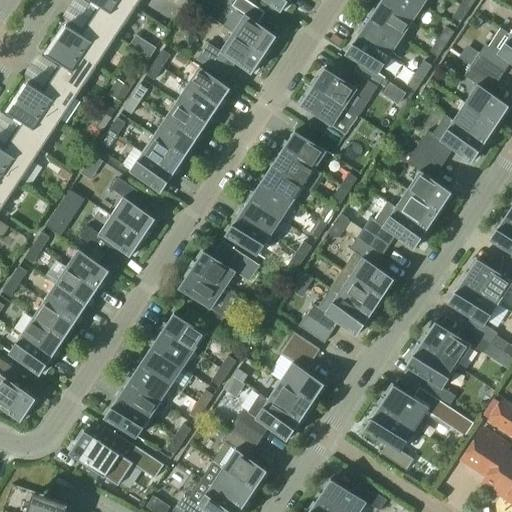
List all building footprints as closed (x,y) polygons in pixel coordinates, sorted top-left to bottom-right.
[(92,20),(117,36),(136,7),(125,0),(92,0),(101,6),(92,20)] [(187,0),(170,0),(183,8),(188,0),(187,0)] [(233,33),(265,54),(278,35),(259,23),(266,12),(247,0),(235,0),(232,6),(245,14),(233,33)] [(267,0),(283,10),(289,0),(267,0)] [(417,0),(381,0),(381,1),(413,22),(424,4),(417,0)] [(463,0),(461,5),(469,9),(475,0),(463,0)] [(401,39),(413,22),(381,1),(370,18),(401,39)] [(461,5),(453,17),(461,22),(469,9),(461,5)] [(370,18),(358,35),(390,56),(401,39),(370,18)] [(67,24),(57,39),(97,65),(117,36),(92,20),(82,34),(67,24)] [(446,44),(455,31),(447,26),(438,39),(446,44)] [(478,54),(505,72),(511,62),(511,35),(511,34),(501,28),(489,47),(485,44),(480,52),(478,54)] [(265,54),(233,33),(221,51),(208,42),(201,53),(227,71),(234,60),(253,73),(265,54)] [(334,33),(330,39),(340,45),(344,40),(334,33)] [(358,35),(347,53),(385,78),(385,77),(379,73),(390,56),(358,35)] [(62,64),(53,78),(78,94),(97,65),(57,39),(47,54),(62,64)] [(438,57),(446,44),(438,39),(430,51),(438,57)] [(462,58),(472,65),(478,54),(480,52),(470,46),(462,58)] [(163,49),(155,62),(163,67),(171,55),(163,49)] [(498,82),(505,72),(478,54),(472,65),(498,82)] [(424,78),(432,65),(424,60),(416,73),(424,78)] [(154,80),(163,67),(155,62),(146,74),(154,80)] [(200,67),(189,84),(220,104),(232,87),(193,62),(193,63),(200,67)] [(478,84),(466,102),(498,124),(510,105),(491,92),(498,82),(472,65),(465,75),(478,84)] [(326,67),(313,86),(345,107),(358,89),(371,97),(378,86),(352,69),(345,80),(326,67)] [(416,90),(424,78),(416,73),(408,85),(416,90)] [(123,84),(130,89),(135,82),(128,77),(123,84)] [(18,97),(59,124),(78,94),(53,78),(44,92),(29,82),(18,97)] [(117,80),(108,94),(121,103),(130,89),(123,84),(117,80)] [(140,101),(149,89),(141,83),(132,96),(140,101)] [(189,84),(177,101),(209,122),(220,104),(189,84)] [(345,107),(313,86),(301,104),(320,117),(313,128),(339,145),(346,134),(358,116),(345,107)] [(132,96),(124,108),(132,114),(140,101),(132,96)] [(24,122),(14,136),(39,153),(59,124),(18,97),(9,112),(24,122)] [(177,101),(166,118),(197,139),(209,122),(177,101)] [(466,102),(453,121),(485,142),(498,124),(466,102)] [(100,110),(92,123),(103,130),(111,118),(100,110)] [(421,141),(447,158),(454,148),(473,161),(485,142),(453,121),(444,115),(432,134),(428,131),(421,141)] [(118,117),(110,130),(118,135),(126,123),(118,117)] [(197,139),(166,118),(154,135),(186,156),(197,139)] [(391,136),(400,142),(405,135),(396,129),(391,136)] [(109,148),(118,135),(110,130),(101,142),(109,148)] [(334,155),(296,130),(284,147),(316,168),(327,151),(333,156),(334,155)] [(154,135),(143,153),(174,174),(186,156),(154,135)] [(0,168),(20,182),(39,153),(14,136),(5,149),(0,145),(0,168)] [(414,151),(440,169),(447,158),(421,141),(414,151)] [(316,168),(284,147),(273,164),(304,185),(316,168)] [(421,170),(408,189),(441,210),(453,192),(434,179),(440,169),(414,151),(407,162),(421,170)] [(163,191),(174,174),(143,153),(132,169),(125,165),(125,166),(163,191)] [(97,156),(91,157),(89,161),(99,167),(103,161),(97,156)] [(304,185),(273,164),(261,181),(293,202),(304,185)] [(0,210),(1,211),(20,182),(0,168),(0,210)] [(349,191),(357,178),(349,173),(341,185),(349,191)] [(157,218),(138,205),(144,194),(118,177),(111,188),(124,197),(112,215),(144,237),(157,218)] [(293,202),(261,181),(250,199),(281,220),(293,202)] [(341,203),(349,191),(341,185),(333,198),(341,203)] [(408,189),(396,207),(428,229),(441,210),(408,189)] [(281,220),(250,199),(238,216),(270,237),(281,220)] [(428,229),(396,207),(387,202),(375,220),(371,217),(364,227),(390,245),(397,235),(416,247),(428,229)] [(327,225),(335,212),(327,207),(318,219),(327,225)] [(335,223),(344,230),(350,222),(348,218),(341,213),(335,223)] [(144,237),(112,215),(100,234),(87,225),(79,236),(105,253),(112,243),(132,256),(144,237)] [(270,237),(238,216),(227,233),(265,259),(266,258),(259,254),(270,237)] [(511,252),(511,254),(507,263),(511,266),(511,220),(505,216),(491,238),(511,252)] [(318,237),(327,225),(318,219),(310,232),(318,237)] [(0,236),(2,238),(10,227),(0,220),(0,236)] [(335,223),(328,233),(336,237),(340,237),(344,230),(335,223)] [(383,255),(390,245),(364,227),(357,238),(383,255)] [(42,232),(34,244),(42,250),(50,237),(42,232)] [(343,270),(383,297),(395,278),(376,265),(383,255),(357,238),(350,248),(355,252),(343,270)] [(304,259),(312,246),(304,241),(296,253),(304,259)] [(204,250),(192,268),(224,290),(236,271),(249,280),(257,269),(259,265),(224,242),(214,256),(204,250)] [(34,262),(42,250),(34,244),(26,257),(34,262)] [(68,266),(99,287),(111,270),(73,244),(72,245),(79,249),(68,266)] [(296,271),(304,259),(296,253),(288,266),(296,271)] [(511,266),(507,263),(500,272),(478,257),(463,279),(499,303),(511,283),(511,266)] [(19,283),(28,271),(20,266),(11,278),(19,283)] [(68,266),(56,283),(88,304),(99,287),(68,266)] [(192,268),(179,287),(199,300),(192,310),(218,328),(225,317),(237,298),(224,290),(192,268)] [(330,289),(371,315),(383,297),(343,270),(330,289)] [(11,278),(3,291),(11,296),(19,283),(11,278)] [(472,316),(465,326),(491,343),(498,333),(485,324),(499,303),(463,279),(449,301),(472,316)] [(45,301),(76,321),(88,304),(56,283),(45,301)] [(306,314),(332,331),(339,321),(358,334),(371,315),(330,289),(318,307),(313,303),(306,314)] [(45,301),(33,318),(65,339),(76,321),(45,301)] [(213,337),(175,312),(163,329),(195,350),(206,334),(212,338),(213,337)] [(299,325),(325,342),(332,331),(306,314),(299,325)] [(33,318),(22,335),(53,356),(65,339),(33,318)] [(485,353),(491,343),(465,326),(459,335),(436,320),(422,342),(457,366),(471,344),(485,353)] [(163,329),(152,346),(183,367),(195,350),(163,329)] [(295,332),(287,342),(314,360),(321,349),(295,332)] [(4,348),(42,373),(53,356),(22,335),(11,352),(4,347),(4,348)] [(281,380),(313,402),(326,383),(307,370),(314,360),(287,342),(280,354),(293,362),(281,380)] [(430,379),(423,389),(449,406),(456,396),(443,387),(457,366),(422,342),(407,364),(430,379)] [(503,351),(511,357),(511,344),(509,342),(503,351)] [(152,346),(140,364),(172,385),(183,367),(152,346)] [(228,373),(237,361),(228,355),(220,368),(228,373)] [(4,408),(22,420),(37,398),(15,383),(22,372),(0,357),(0,411),(1,412),(4,408)] [(172,385),(140,364),(129,381),(160,402),(172,385)] [(220,386),(228,373),(220,368),(212,380),(220,386)] [(239,368),(233,376),(243,383),(248,375),(239,368)] [(269,399),(301,420),(313,402),(281,380),(269,399)] [(129,381),(117,398),(149,419),(160,402),(129,381)] [(394,383),(380,405),(415,429),(430,408),(443,416),(449,406),(423,389),(417,398),(394,383)] [(206,389),(198,402),(206,407),(214,395),(206,389)] [(237,419),(263,436),(270,426),(289,439),(301,420),(269,399),(268,400),(260,394),(248,411),(244,408),(237,419)] [(149,419),(117,398),(106,416),(144,441),(145,440),(138,436),(149,419)] [(490,418),(501,402),(495,398),(484,414),(490,418)] [(489,420),(511,434),(511,407),(502,401),(501,402),(490,418),(489,420)] [(198,402),(189,414),(197,420),(206,407),(198,402)] [(401,450),(415,429),(380,405),(365,427),(388,442),(381,452),(407,470),(414,459),(401,450)] [(256,447),(263,436),(237,419),(230,429),(256,447)] [(183,441),(192,429),(183,423),(175,436),(183,441)] [(511,459),(504,454),(510,445),(484,428),(463,459),(488,475),(484,481),(506,496),(511,489),(511,459)] [(85,429),(70,452),(89,464),(86,468),(98,476),(100,472),(119,484),(131,467),(141,451),(115,434),(108,444),(85,429)] [(224,467),(256,488),(268,470),(249,457),(256,447),(230,429),(223,440),(226,442),(213,462),(223,468),(224,467)] [(183,441),(175,436),(167,448),(175,454),(183,441)] [(202,479),(244,507),(256,488),(224,467),(223,468),(213,462),(202,479)] [(332,478),(317,500),(335,511),(360,511),(367,502),(380,510),(387,500),(361,482),(354,493),(332,478)] [(240,511),(244,507),(202,479),(190,497),(186,495),(179,506),(188,511),(240,511)] [(66,511),(69,503),(45,495),(44,496),(42,504),(35,501),(31,511),(66,511)] [(335,511),(317,500),(308,511),(335,511)]
